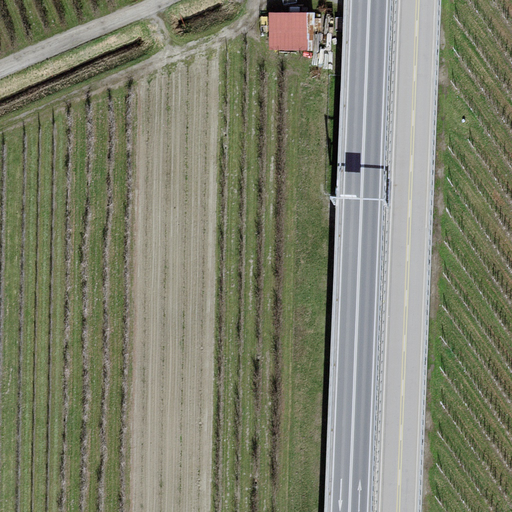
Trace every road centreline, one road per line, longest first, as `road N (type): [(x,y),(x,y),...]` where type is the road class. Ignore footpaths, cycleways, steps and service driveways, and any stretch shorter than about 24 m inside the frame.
road 1 (primary): [(370,0),(349,511)]
road 2 (primary): [(398,511),(417,0)]
road 3 (track): [(259,0),(225,33),(0,128)]
road 4 (track): [(0,74),(168,0)]
